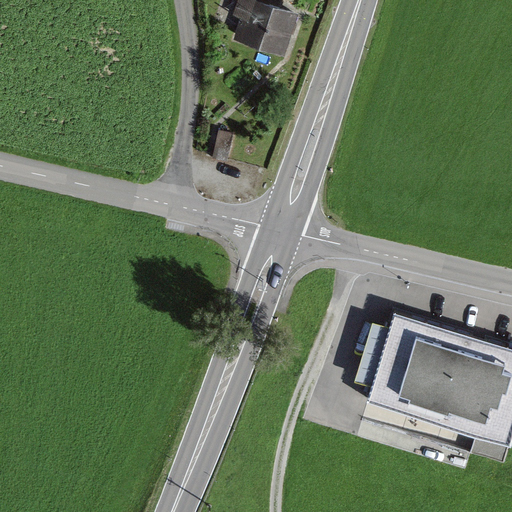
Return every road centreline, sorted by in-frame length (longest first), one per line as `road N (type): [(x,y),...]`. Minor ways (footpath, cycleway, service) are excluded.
road 1 (secondary): [(173,511),(279,231)]
road 2 (track): [(356,248),(292,420),(272,511)]
road 3 (secondary): [(279,231),(361,0)]
road 4 (residential): [(279,231),(511,284)]
road 5 (unclassified): [(175,209),(186,161),(191,52),(182,0)]
road 6 (tertiary): [(0,168),(175,209)]
